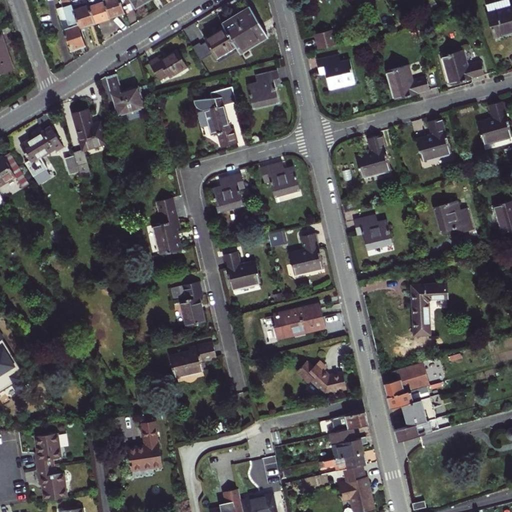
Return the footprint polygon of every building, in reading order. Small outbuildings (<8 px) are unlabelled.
[(70,27),(64,29),(63,29),(70,50),(78,47),(85,45),(80,29),(70,0),(60,0),(63,7),(70,27)] [(93,16),(88,1),(83,2),(81,0),(70,0),(80,29),(88,26),(95,23),(93,16)] [(103,21),(110,18),(103,0),(87,0),(88,1),(93,16),(95,23),(103,21)] [(103,0),(110,18),(117,16),(125,13),(120,0),(103,0)] [(489,12),(511,6),(511,4),(511,1),(488,7),(489,12)] [(511,6),(489,12),(495,37),(507,34),(511,32),(511,6)] [(70,27),(63,7),(57,9),(64,29),(70,27)] [(250,7),(222,24),(225,28),(226,30),(248,16),(253,24),(250,26),(253,30),(261,25),(250,7)] [(248,16),(226,30),(236,46),(239,51),(267,34),(264,29),(261,25),(253,30),(250,26),(253,24),(248,16)] [(226,30),(225,28),(215,34),(206,40),(207,42),(201,45),(200,43),(193,47),(201,60),(213,53),(217,58),(236,46),(226,30)] [(317,34),(320,49),(338,44),(336,36),(334,29),(317,34)] [(1,35),(0,35),(0,73),(14,69),(7,52),(1,35)] [(236,46),(217,58),(219,63),(239,51),(236,46)] [(154,60),(150,63),(160,80),(168,75),(170,78),(188,67),(177,49),(161,60),(159,57),(154,60)] [(468,65),(464,50),(443,55),(450,84),(468,79),(486,75),(482,61),(468,65)] [(339,55),(318,60),(319,68),(321,75),(327,74),(330,90),(356,83),(350,60),(341,62),(339,55)] [(398,68),(387,71),(395,100),(431,90),(427,76),(413,79),(409,65),(398,68)] [(278,70),(256,75),(258,82),(248,85),(254,108),(279,102),(276,86),(281,84),(280,77),(278,70)] [(113,77),(109,79),(120,114),(145,107),(139,88),(122,92),(117,76),(113,77)] [(238,102),(234,86),(211,92),(213,96),(195,100),(196,106),(197,107),(198,108),(199,109),(200,110),(201,110),(203,110),(204,110),(206,109),(212,134),(218,132),(222,147),(230,145),(238,143),(234,128),(231,129),(225,105),(238,102)] [(490,105),(494,118),(478,123),(484,144),(511,136),(511,130),(504,101),(497,103),(490,105)] [(84,149),(74,152),(81,179),(92,176),(85,150),(107,143),(101,122),(93,124),(89,109),(81,111),(74,113),(84,149)] [(417,140),(423,161),(453,153),(443,118),(436,120),(429,122),(433,135),(417,140)] [(37,136),(22,145),(30,160),(26,163),(34,176),(48,168),(41,157),(55,148),(57,152),(65,147),(52,127),(37,136)] [(372,152),(357,156),(363,178),(392,169),(382,135),(375,137),(368,139),(372,152)] [(4,156),(0,158),(0,186),(16,176),(4,156)] [(74,156),(67,159),(71,174),(78,171),(74,156)] [(294,166),(285,168),(283,161),(272,164),(261,167),(265,182),(270,180),(275,196),(300,189),(294,166)] [(231,176),(219,179),(221,186),(212,189),(218,211),(244,204),(240,189),(246,187),(242,173),(231,176)] [(178,253),(177,251),(182,250),(178,229),(181,228),(174,197),(158,201),(163,223),(159,224),(154,225),(161,255),(166,254),(167,256),(178,253)] [(357,199),(343,203),(345,212),(360,208),(357,199)] [(511,199),(495,204),(504,233),(511,231),(511,199)] [(462,209),(459,200),(436,206),(439,219),(442,232),(459,227),(461,233),(475,229),(468,207),(462,209)] [(378,222),(376,214),(354,220),(358,234),(361,233),(364,232),(368,249),(393,242),(388,220),(378,222)] [(268,233),(272,247),(288,243),(285,229),(268,233)] [(305,249),(290,253),(294,274),(324,267),(320,250),(316,233),(302,236),(305,249)] [(238,251),(225,254),(229,271),(233,288),(261,282),(256,260),(241,263),(238,251)] [(186,296),(187,300),(182,301),(187,326),(206,322),(203,310),(200,297),(203,297),(199,282),(184,285),(186,296)] [(431,298),(448,297),(447,283),(412,285),(414,310),(415,335),(430,334),(428,301),(431,298)] [(184,285),(172,288),(175,298),(186,296),(184,285)] [(320,304),(315,305),(318,317),(323,316),(320,304)] [(315,305),(274,315),(276,324),(274,324),(277,338),(325,326),(324,321),(323,316),(318,317),(315,305)] [(0,390),(13,383),(8,375),(20,368),(3,339),(5,337),(0,328),(0,390)] [(171,357),(175,377),(205,370),(202,361),(217,358),(215,350),(213,343),(189,348),(190,352),(171,357)] [(320,360),(319,362),(327,369),(328,367),(320,360)] [(325,371),(327,369),(319,362),(314,367),(307,361),(297,371),(310,383),(312,381),(325,392),(333,390),(333,391),(347,388),(345,380),(344,372),(329,375),(325,371)] [(431,385),(424,362),(392,371),(394,381),(385,384),(388,397),(431,385)] [(417,389),(388,397),(390,403),(391,408),(403,405),(425,399),(424,396),(417,398),(416,395),(429,391),(443,387),(442,382),(417,389)] [(425,399),(403,405),(406,416),(409,426),(427,421),(437,418),(431,397),(425,399)] [(366,411),(332,419),(335,431),(354,427),(369,423),(368,417),(366,411)] [(163,467),(160,443),(161,443),(161,440),(159,440),(156,421),(154,421),(154,418),(150,418),(151,422),(146,423),(142,423),(145,445),(129,448),(130,457),(132,471),(163,467)] [(427,421),(409,426),(396,430),(397,435),(398,441),(440,430),(437,418),(427,421)] [(329,432),(332,444),(356,438),(354,427),(335,431),(329,432)] [(36,436),(38,451),(35,452),(38,468),(54,465),(53,464),(53,458),(62,457),(58,433),(36,436)] [(332,444),(335,458),(365,451),(363,444),(368,443),(367,439),(366,436),(356,438),(332,444)] [(365,451),(335,458),(319,461),(321,468),(335,464),(336,471),(345,469),(363,465),(368,464),(366,457),(365,451)] [(43,484),(45,499),(68,496),(64,472),(55,474),(54,465),(38,468),(40,484),(43,484)] [(363,465),(345,469),(347,481),(366,477),(364,471),(363,465)] [(347,481),(339,483),(343,501),(352,499),(354,511),(360,511),(375,508),(371,488),(369,489),(366,477),(347,481)] [(240,488),(225,491),(226,497),(227,502),(228,506),(224,507),(212,509),(212,511),(245,511),(243,500),(240,488)] [(258,497),(243,500),(245,511),(278,511),(274,493),(258,497)] [(426,500),(413,503),(414,510),(427,507),(426,500)]
